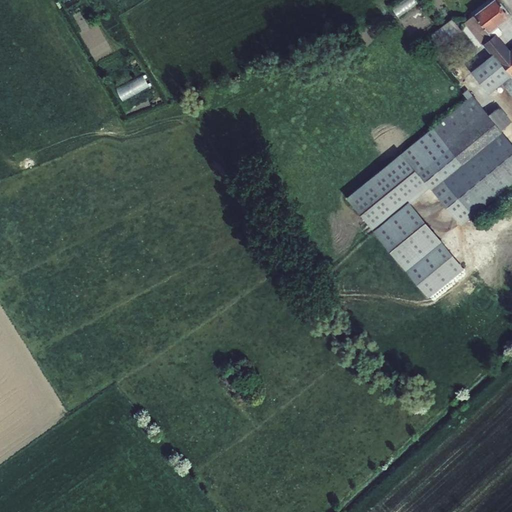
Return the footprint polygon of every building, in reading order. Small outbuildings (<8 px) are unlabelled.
[(412,0),(403,0),(392,11),(403,24),(420,8),(412,0)] [(511,15),(500,0),(469,22),(496,55),(474,73),(491,93),(511,76),(511,54),(511,55),(492,32),(511,16),(511,15)] [(455,22),(440,32),(448,44),(463,33),(455,22)] [(124,100),(151,85),(144,73),(118,88),(124,100)] [(474,105),(479,101),(474,95),(469,99),(474,105)] [(474,105),(402,161),(426,192),(456,231),(511,187),(511,144),(506,137),(494,121),(479,101),(474,105)] [(494,121),(506,137),(511,132),(511,121),(505,113),(494,121)] [(402,161),(346,204),(421,302),(458,274),(406,207),(426,192),(402,161)]
